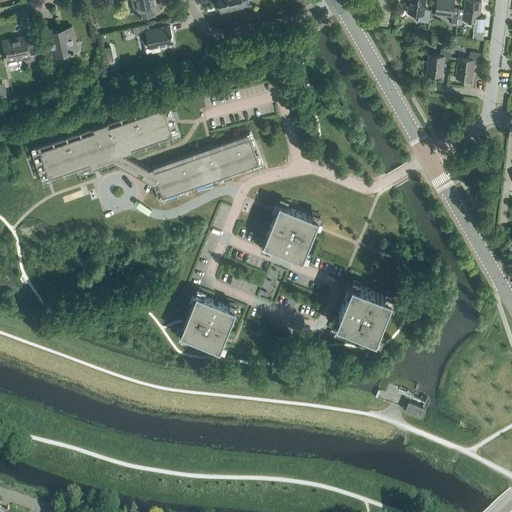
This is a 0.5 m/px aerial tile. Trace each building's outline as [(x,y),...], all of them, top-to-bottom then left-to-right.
[(156,11),(158,10),(155,0),(118,0),(118,1),(121,0),(133,0),(136,15),(139,14),(139,15),(143,14),(143,13),(147,12),(147,14),(156,12),(156,11)] [(239,0),(219,0),(222,11),(241,7),(239,0)] [(428,22),(430,10),(424,9),(425,0),(409,0),(408,12),(419,13),(418,21),(428,22)] [(456,23),(458,8),(453,8),(453,0),(435,0),(434,13),(452,15),(451,22),(456,23)] [(473,27),(483,28),(485,17),(479,16),(481,1),(474,0),(464,0),(464,9),(458,8),(457,18),(463,19),(474,20),(473,27)] [(151,47),(174,42),(170,25),(150,30),(148,24),(133,27),(135,36),(142,34),(143,42),(150,41),(151,47)] [(53,55),(77,50),(72,26),(47,32),(53,55)] [(28,62),(42,59),(39,47),(29,49),(26,35),(18,37),(18,40),(3,43),(7,61),(26,57),(28,62)] [(450,61),(451,49),(441,47),(440,55),(429,53),(426,73),(442,75),(444,60),(450,61)] [(479,64),(480,52),(470,51),(469,58),(458,57),(455,77),(471,79),(473,64),(479,64)] [(148,168),(124,154),(174,137),(162,103),(38,146),(50,180),(118,156),(121,165),(154,184),(158,182),(162,196),(259,162),(250,136),(154,170),(153,166),(148,168)] [(302,257),(318,218),(279,202),(263,241),(302,257)] [(375,335),(391,296),(352,280),(336,319),(375,335)] [(220,347),(235,308),(196,292),(180,331),(220,347)] [(427,397),(426,397),(423,405),(409,400),(406,407),(402,405),(401,407),(420,414),(427,397)]
